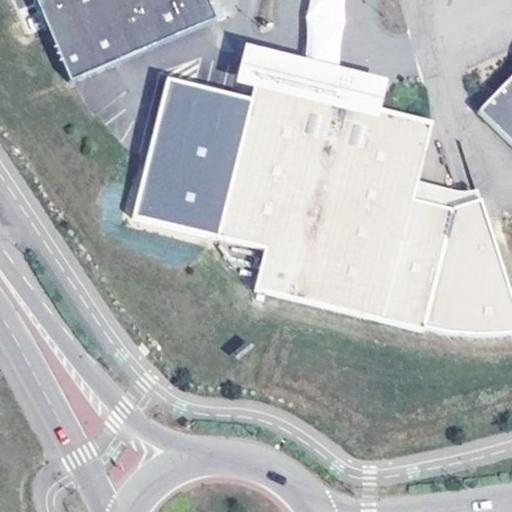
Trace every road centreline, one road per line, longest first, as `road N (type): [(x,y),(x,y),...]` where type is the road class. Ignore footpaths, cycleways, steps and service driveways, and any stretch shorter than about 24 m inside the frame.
road 1 (secondary): [(188,457),(121,410),(0,251)]
road 2 (secondary): [(0,315),(105,511)]
road 3 (secondary): [(318,511),(296,481),(263,460),(226,452),(188,457)]
